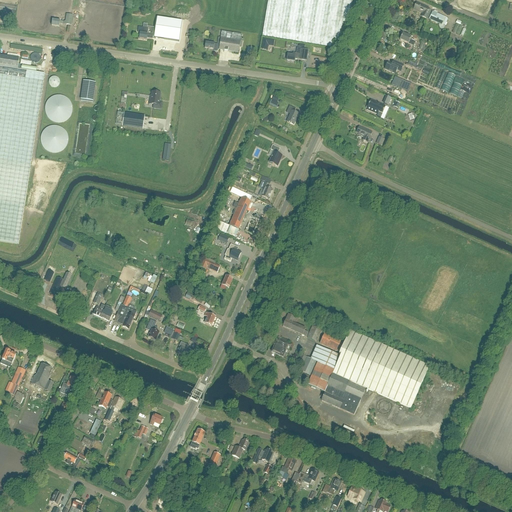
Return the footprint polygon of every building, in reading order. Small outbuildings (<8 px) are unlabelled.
[(349,24),(349,21),(352,0),(268,0),(268,2),(262,35),(271,37),(304,42),(304,43),(306,43),(306,42),(332,47),(333,40),(340,41),(343,23),(349,24)] [(428,8),(417,3),(417,4),(416,4),(414,9),(416,10),(416,11),(422,14),(421,17),(427,20),(431,12),(427,10),(428,8)] [(442,26),(446,18),(433,12),(429,20),(442,26)] [(71,26),(73,16),(66,15),(65,23),(60,22),(52,21),(51,26),(59,28),(60,24),(71,26)] [(179,42),(181,28),(182,22),(157,18),(157,21),(154,38),(179,42)] [(458,35),(462,27),(456,24),(453,33),(458,35)] [(140,33),(139,39),(146,40),(147,38),(151,39),(153,39),(153,38),(155,28),(154,28),(153,28),(147,27),(147,29),(143,28),(142,34),(140,33)] [(238,54),(240,47),(242,47),(243,41),(241,41),(241,35),(221,32),(219,46),(213,45),(213,44),(205,43),(204,49),(213,50),(213,51),(214,52),(216,52),(217,52),(217,50),(238,54)] [(413,46),(416,42),(410,39),(411,38),(403,34),(400,40),(408,44),(413,46)] [(424,53),(427,45),(422,42),(418,50),(424,53)] [(306,61),(308,51),(302,50),(297,49),(296,54),(293,53),(292,56),(288,55),(287,61),(294,62),(295,59),(306,61)] [(0,67),(17,70),(19,70),(20,64),(18,64),(19,59),(0,55),(0,67)] [(393,62),(392,65),(388,63),(385,70),(395,74),(397,70),(401,72),(403,66),(398,64),(393,62)] [(44,74),(17,70),(0,67),(0,241),(18,245),(44,74)] [(432,87),(440,70),(436,68),(428,85),(432,87)] [(435,88),(438,90),(446,73),(443,71),(435,88)] [(448,73),(440,91),(448,94),(455,77),(448,73)] [(50,86),(60,87),(61,78),(57,78),(57,77),(51,76),(50,86)] [(395,78),(391,86),(400,89),(403,81),(395,78)] [(92,102),(95,83),(82,81),(79,101),(92,102)] [(151,101),(150,105),(153,105),(153,109),(161,110),(162,104),(159,103),(160,94),(152,93),(152,97),(151,97),(150,101),(151,101)] [(53,97),(47,102),(46,111),(49,117),(52,120),(43,124),(43,130),(44,131),(49,127),(54,125),(62,125),(65,129),(68,127),(66,125),(68,123),(67,123),(74,117),(75,108),(71,100),(67,96),(58,95),(53,97)] [(368,104),(366,109),(367,109),(366,110),(377,115),(377,117),(380,119),(382,114),(385,107),(371,101),(369,105),(368,104)] [(295,109),(289,106),(286,113),(290,115),(286,122),(294,125),(298,115),(294,113),(296,109),(295,109)] [(143,129),(144,117),(124,114),(123,126),(143,129)] [(372,133),(360,127),(359,128),(356,133),(359,134),(358,135),(364,138),(363,141),(368,143),(369,140),(372,133)] [(165,144),(163,160),(169,161),(171,145),(165,144)] [(279,149),(272,146),(268,156),(271,158),(269,163),(277,167),(282,156),(277,154),(279,149)] [(268,200),(272,191),(268,189),(269,185),(261,181),(258,188),(261,189),(261,190),(264,191),(261,197),(268,200)] [(226,196),(237,201),(241,194),(230,189),(226,196)] [(229,226),(238,230),(251,203),(241,198),(240,202),(239,201),(238,204),(235,203),(233,208),(235,209),(233,215),(234,216),(229,226)] [(225,225),(221,233),(235,239),(238,230),(229,226),(225,225)] [(220,234),(217,240),(226,244),(229,238),(220,234)] [(233,250),(235,247),(231,245),(228,251),(227,250),(225,256),(226,256),(224,260),(230,263),(232,259),(237,261),(241,254),(233,250)] [(204,260),(201,268),(206,270),(209,263),(204,260)] [(48,271),(44,280),(50,283),(54,273),(48,271)] [(57,278),(49,294),(51,295),(50,296),(57,299),(59,294),(62,288),(66,290),(72,276),(71,276),(71,277),(66,275),(67,274),(66,273),(63,282),(57,279),(57,278)] [(147,273),(143,280),(150,284),(154,277),(147,273)] [(228,289),(232,280),(226,277),(222,286),(228,289)] [(93,303),(98,306),(102,297),(97,295),(93,303)] [(121,305),(118,312),(114,322),(123,326),(122,327),(128,330),(137,312),(129,309),(130,306),(129,305),(132,299),(127,297),(123,306),(121,305)] [(121,305),(125,298),(121,297),(115,310),(118,312),(121,305)] [(104,310),(106,307),(101,305),(100,308),(97,307),(96,310),(96,309),(93,315),(101,318),(104,310)] [(106,306),(106,307),(104,310),(101,318),(109,322),(113,313),(110,312),(111,308),(106,306)] [(149,316),(159,321),(162,316),(151,311),(149,316)] [(212,327),(216,318),(206,314),(205,316),(207,318),(205,324),(212,327)] [(306,337),(308,333),(304,332),(305,329),(295,324),(297,319),(288,315),(283,327),(302,336),(303,336),(306,337)] [(147,328),(146,329),(151,331),(148,337),(152,339),(152,340),(154,341),(155,340),(155,341),(159,333),(156,331),(157,328),(155,327),(156,323),(150,320),(147,328)] [(316,342),(322,330),(312,326),(307,338),(316,342)] [(429,367),(350,331),(344,344),(324,335),(320,344),(340,353),(339,356),(316,346),(310,359),(301,355),(298,362),(302,364),(299,371),(301,372),(299,378),(307,381),(309,376),(311,376),(307,385),(324,393),(325,393),(321,401),(353,416),(366,389),(410,409),(429,367)] [(177,342),(180,335),(174,333),(171,339),(177,342)] [(285,360),(291,346),(277,340),(273,348),(273,349),(272,352),(273,354),(276,355),(276,356),(285,360)] [(179,342),(176,348),(180,349),(178,353),(186,356),(186,357),(190,358),(193,352),(188,350),(189,347),(179,342)] [(10,368),(11,364),(15,355),(10,353),(6,351),(2,360),(0,364),(10,368)] [(49,392),(53,384),(48,381),(51,375),(50,375),(52,370),(41,365),(36,375),(34,377),(31,384),(49,392)] [(20,384),(23,378),(16,374),(11,384),(14,385),(10,394),(14,396),(19,386),(17,386),(18,384),(20,384)] [(64,384),(60,393),(68,397),(71,392),(72,389),(74,390),(78,381),(70,378),(67,386),(64,384)] [(101,399),(111,404),(113,401),(110,400),(112,396),(111,396),(111,395),(109,394),(109,395),(105,393),(104,395),(102,397),(101,399)] [(111,404),(101,399),(101,400),(99,406),(106,409),(107,407),(109,408),(111,404)] [(109,411),(113,413),(113,412),(117,414),(118,410),(119,410),(122,403),(121,402),(121,400),(117,399),(116,400),(115,399),(109,411)] [(65,416),(70,406),(63,403),(59,413),(65,416)] [(160,426),(163,419),(154,415),(151,422),(150,425),(153,426),(154,423),(160,426)] [(89,434),(95,436),(101,422),(96,420),(89,434)] [(142,426),(139,432),(137,438),(140,439),(142,435),(145,436),(148,430),(142,426)] [(199,445),(204,434),(198,431),(192,442),(190,447),(195,449),(195,448),(197,449),(199,445)] [(90,444),(92,440),(85,437),(82,442),(86,445),(87,443),(90,444)] [(248,441),(244,440),(243,441),(242,440),(238,448),(235,447),(231,456),(239,459),(243,450),(246,451),(249,444),(248,443),(248,441)] [(266,451),(265,450),(264,452),(262,452),(263,451),(258,449),(252,462),(257,465),(260,458),(261,458),(261,459),(269,463),(273,454),(271,453),(272,451),(267,449),(266,451)] [(73,467),(74,464),(77,459),(67,454),(64,459),(68,461),(66,463),(70,466),(73,467)] [(292,472),(296,463),(288,459),(284,468),(282,467),(280,472),(278,476),(287,480),(289,475),(287,475),(289,470),(292,472)] [(299,475),(296,483),(302,485),(303,482),(310,485),(312,481),(315,482),(319,473),(311,469),(308,477),(300,473),(299,475)] [(337,492),(342,483),(334,479),(330,487),(325,485),(322,492),(326,494),(326,493),(332,495),(334,491),(337,492)] [(358,492),(351,489),(347,497),(360,502),(365,493),(358,490),(358,492)] [(57,505),(62,495),(55,492),(51,502),(57,505)] [(337,508),(341,500),(336,497),(332,506),(337,508)] [(74,511),(79,503),(79,502),(75,500),(69,511),(74,511)] [(386,502),(381,500),(380,502),(379,501),(375,509),(377,510),(376,511),(383,511),(384,511),(385,511),(387,511),(390,506),(385,504),(386,502)] [(74,511),(80,511),(84,504),(79,502),(79,503),(74,511)] [(253,511),(255,506),(247,502),(244,508),(253,511)]
